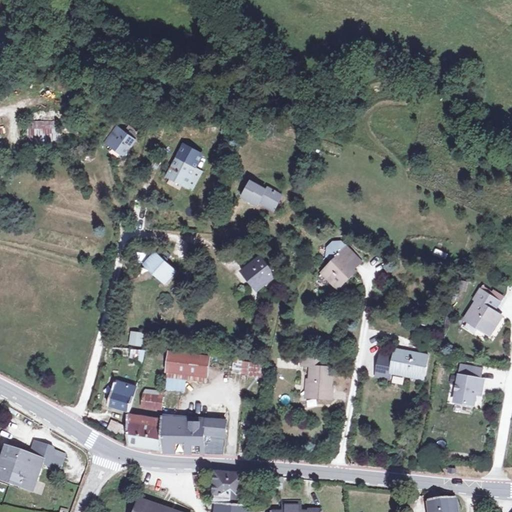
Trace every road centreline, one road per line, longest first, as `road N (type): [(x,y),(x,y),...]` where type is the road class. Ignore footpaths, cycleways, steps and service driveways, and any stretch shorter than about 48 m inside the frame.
road 1 (secondary): [(511,491),(181,462)]
road 2 (secondary): [(0,385),(110,448)]
